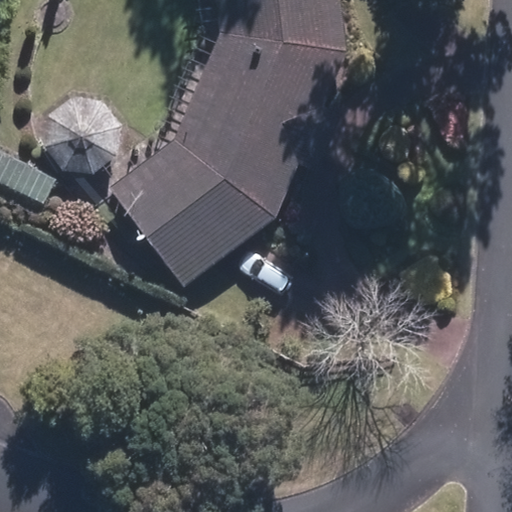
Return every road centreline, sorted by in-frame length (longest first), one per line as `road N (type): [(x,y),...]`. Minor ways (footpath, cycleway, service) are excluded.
road 1 (residential): [(495,382),(428,457),(326,511)]
road 2 (residential): [(511,193),(495,382)]
road 3 (residential): [(495,382),(498,511)]
